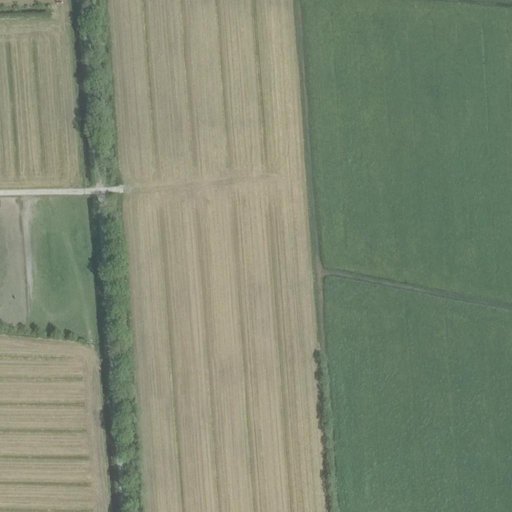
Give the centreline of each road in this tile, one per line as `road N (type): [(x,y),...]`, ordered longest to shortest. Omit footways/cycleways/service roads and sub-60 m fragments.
road 1 (track): [(86,0),(127,511)]
road 2 (track): [(0,194),(126,188)]
